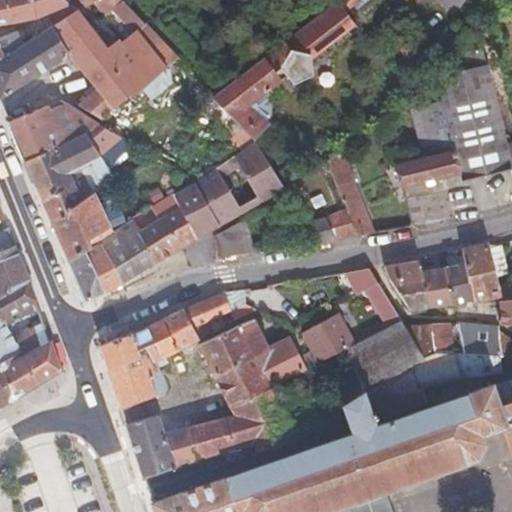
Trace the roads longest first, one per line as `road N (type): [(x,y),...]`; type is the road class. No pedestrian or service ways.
road 1 (residential): [(511,226),(200,279),(70,331)]
road 2 (tertiary): [(70,331),(0,148)]
